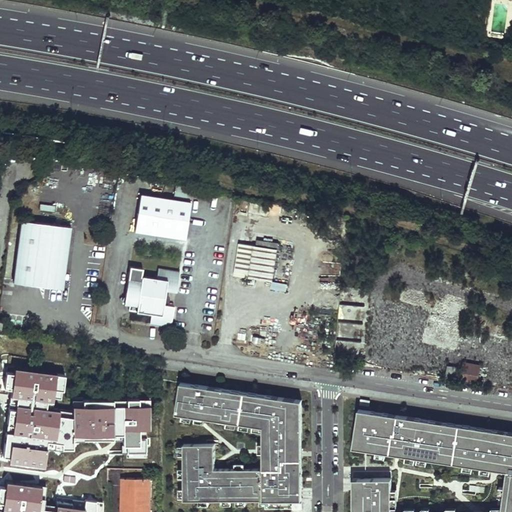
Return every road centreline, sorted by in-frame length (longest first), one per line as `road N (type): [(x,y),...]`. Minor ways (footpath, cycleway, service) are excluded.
road 1 (motorway): [(0,69),(274,124),(511,189)]
road 2 (motorway): [(333,100),(0,31)]
road 3 (residential): [(330,376),(87,331)]
road 4 (motorway): [(511,151),(333,100)]
road 5 (residential): [(511,402),(330,376)]
road 6 (motorway): [(511,141),(333,100)]
road 7 (residential): [(327,511),(330,376)]
